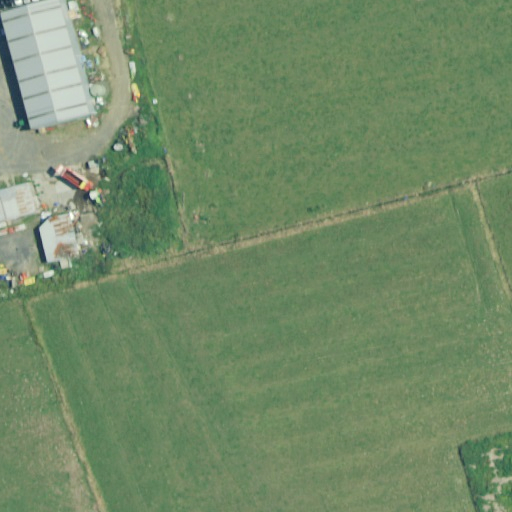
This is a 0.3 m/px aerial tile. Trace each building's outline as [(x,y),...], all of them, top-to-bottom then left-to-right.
[(98,115),(67,0),(58,0),(8,13),(39,130),(98,115)] [(87,18),(82,1),(71,4),(76,21),(87,18)] [(139,111),(132,115),(142,134),(150,130),(139,111)] [(0,223),(41,213),(34,184),(0,192),(0,223)] [(55,219),(45,231),(52,263),(82,256),(77,234),(60,238),(56,224),(55,219)] [(14,280),(0,282),(0,289),(15,287),(14,280)]
